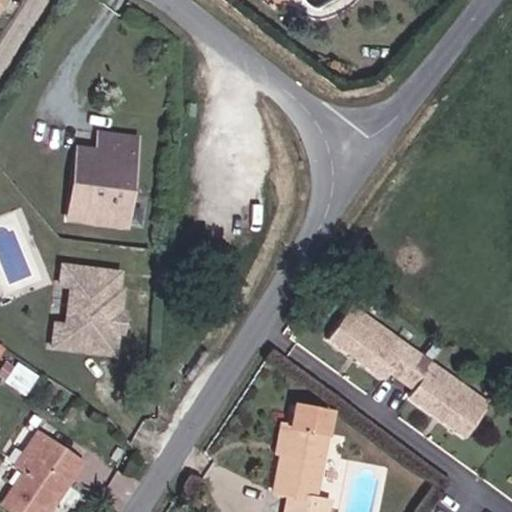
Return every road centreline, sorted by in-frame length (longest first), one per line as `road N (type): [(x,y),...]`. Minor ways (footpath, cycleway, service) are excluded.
road 1 (residential): [(133,511),(328,197),(333,158)]
road 2 (unknown): [(258,310),(511,504)]
road 3 (unclassified): [(171,0),(321,128),(333,158)]
road 4 (residential): [(333,158),(375,127),(479,0)]
